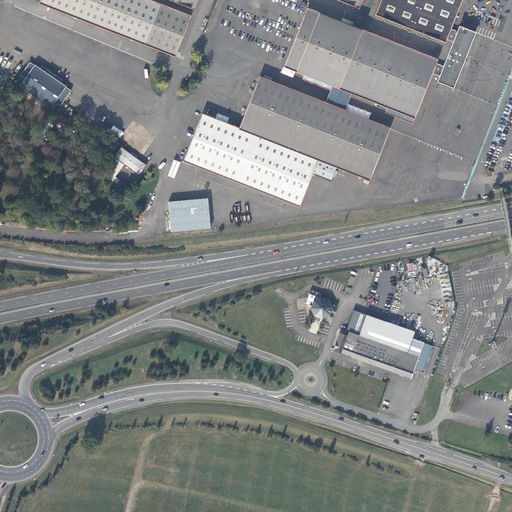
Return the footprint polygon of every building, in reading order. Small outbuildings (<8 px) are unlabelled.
[(40,0),(39,3),(145,44),(175,56),(191,16),(160,4),(150,0),(40,0)] [(170,0),(194,9),(197,0),(170,0)] [(337,0),(359,8),(361,0),(337,0)] [(446,39),(450,28),(461,0),(381,0),(376,15),(445,42),(446,39)] [(438,60),(352,26),(354,22),(342,18),(341,22),(307,8),(284,66),(304,74),(302,79),(313,84),(313,83),(315,79),(320,81),(318,85),(318,86),(330,90),(332,86),(388,108),(388,109),(387,108),(385,113),(395,116),(396,114),(395,113),(396,110),(395,110),(396,108),(403,110),(402,113),(401,116),(400,115),(399,118),(413,124),(415,119),(414,119),(414,118),(415,118),(432,74),(436,63),(438,60)] [(472,42),(476,32),(459,26),(457,31),(453,42),(444,66),(439,76),(437,82),(454,88),(458,77),(465,60),(472,42)] [(453,42),(457,31),(450,28),(446,39),(453,42)] [(15,82),(54,109),(57,103),(61,106),(71,90),(66,86),(61,82),(63,79),(42,65),(40,68),(35,64),(34,65),(30,62),(24,70),(29,73),(25,78),(21,75),(15,82)] [(439,76),(444,66),(436,63),(432,74),(439,76)] [(24,70),(21,75),(25,78),(29,73),(24,70)] [(259,77),(239,128),(337,167),(370,180),(390,128),(271,82),(273,78),(264,75),(263,78),(259,77)] [(396,114),(395,116),(399,118),(400,115),(401,116),(402,113),(403,110),(396,108),(395,110),(396,110),(395,113),(396,114)] [(67,130),(71,123),(61,116),(62,114),(58,112),(54,119),(57,121),(56,123),(67,130)] [(215,118),(227,123),(229,118),(217,113),(215,118)] [(331,181),(337,167),(239,128),(202,114),(184,160),(300,206),(312,174),(331,181)] [(110,131),(120,138),(124,133),(114,125),(110,131)] [(139,176),(147,165),(144,163),(136,158),(131,154),(123,149),(124,148),(121,146),(113,157),(116,159),(136,173),(136,174),(139,176)] [(209,199),(169,201),(170,231),(210,229),(209,199)] [(450,282),(441,283),(444,301),(454,300),(450,282)] [(313,301),(311,306),(311,308),(314,316),(316,316),(320,318),(322,318),(330,315),(332,307),(329,300),(321,297),(313,301)] [(340,332),(333,350),(342,353),(342,352),(351,356),(351,357),(411,378),(414,369),(423,372),(433,346),(412,338),(415,331),(386,321),(366,314),(353,310),(346,330),(349,331),(348,335),(340,332)]
